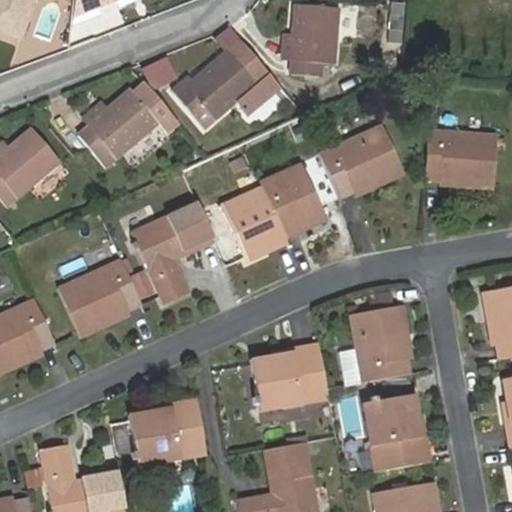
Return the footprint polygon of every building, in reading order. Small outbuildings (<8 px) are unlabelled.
[(0,0),(0,9),(8,12),(12,0),(0,0)] [(12,0),(8,12),(0,9),(0,25),(28,36),(42,0),(12,0)] [(311,25),(308,52),(307,66),(332,69),(337,69),(338,55),(345,56),(351,1),(340,0),(311,0),(308,26),(311,25)] [(441,54),(442,24),(417,23),(415,52),(441,54)] [(300,52),(308,52),(311,25),(308,26),(302,26),(300,52)] [(213,86),(203,76),(199,71),(185,85),(217,123),(228,112),(270,76),(281,65),(282,65),(256,36),(244,46),(242,42),(218,63),(227,74),(226,75),(213,86)] [(185,74),(177,54),(157,62),(166,82),(185,74)] [(338,55),(337,69),(349,71),(351,57),(345,56),(338,55)] [(226,75),(227,74),(218,63),(203,76),(213,86),(226,75)] [(123,104),(102,121),(92,131),(119,162),(173,115),(182,125),(193,115),(159,75),(147,86),(143,82),(121,101),(123,104)] [(95,114),(102,121),(123,104),(121,101),(116,96),(95,114)] [(23,143),(0,163),(0,176),(21,201),(73,154),(43,121),(21,140),(23,143)] [(380,124),(319,151),(340,196),(353,191),(375,181),(377,186),(404,175),(380,124)] [(497,136),(428,130),(424,181),(438,182),(463,184),(463,188),(492,191),(497,136)] [(0,152),(0,163),(23,143),(21,140),(18,137),(0,152)] [(301,161),(259,179),(262,184),(283,233),(302,224),(304,228),(327,218),(301,161)] [(356,196),(377,186),(375,181),(353,191),(356,196)] [(283,233),(262,184),(221,201),(248,260),(268,252),(265,247),(286,238),(286,237),(283,233)] [(215,239),(197,201),(132,231),(136,239),(132,241),(136,249),(140,248),(164,303),(191,292),(175,257),(215,239)] [(286,238),(304,228),(302,224),(283,233),(286,237),(286,238)] [(268,252),(289,243),(286,238),(265,247),(268,252)] [(137,293),(116,248),(54,276),(76,327),(102,315),(99,310),(123,299),(137,293)] [(50,332),(30,286),(0,299),(0,361),(18,354),(14,347),(36,338),(50,332)] [(491,346),(494,360),(511,356),(511,287),(477,293),(482,322),(487,321),(491,346)] [(99,310),(102,315),(126,305),(123,299),(99,310)] [(360,382),(411,373),(409,358),(404,335),(410,335),(405,305),(350,315),(360,382)] [(487,321),(482,322),(485,347),(491,346),(487,321)] [(404,335),(409,358),(414,358),(410,335),(404,335)] [(14,347),(18,354),(39,344),(36,338),(14,347)] [(326,399),(316,341),(289,346),(291,352),(270,356),(248,360),(256,401),(251,403),(252,408),(257,407),(258,411),(326,399)] [(291,352),(289,346),(270,350),(270,356),(291,352)] [(505,421),(510,449),(511,448),(511,373),(503,376),(506,398),(509,420),(505,421)] [(378,470),(436,460),(431,433),(424,435),(421,413),(417,392),(375,399),(374,394),(368,395),(368,400),(366,400),(378,470)] [(206,454),(196,398),(172,401),(173,406),(151,409),(129,414),(137,457),(133,457),(134,463),(138,463),(139,467),(206,454)] [(501,398),(505,421),(509,420),(506,398),(501,398)] [(424,435),(431,433),(427,413),(421,413),(424,435)] [(315,511),(304,442),(261,449),(268,492),(232,499),(234,511),(315,511)] [(125,511),(117,471),(74,479),(68,443),(40,449),(51,511),(47,511),(125,511)] [(43,483),(40,469),(24,471),(27,486),(43,483)] [(377,496),(379,511),(438,511),(438,508),(444,506),(441,485),(377,496)] [(0,511),(31,511),(29,498),(15,501),(0,503),(0,511)]
